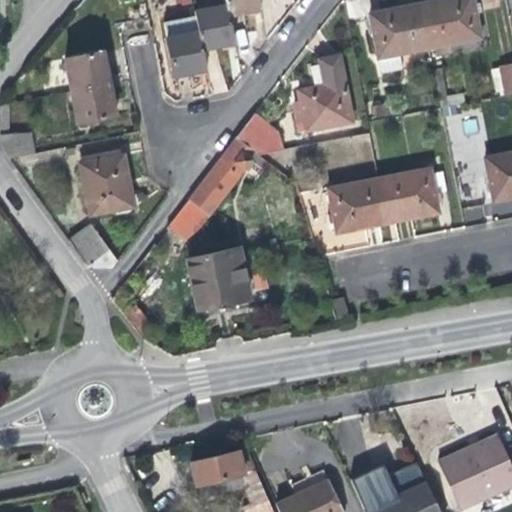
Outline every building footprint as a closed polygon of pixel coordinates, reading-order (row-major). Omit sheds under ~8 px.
[(225,0),(226,6),(229,17),(246,14),(260,11),(257,0),(225,0)] [(458,0),(445,2),(420,7),(428,50),(481,40),(473,0),(458,0)] [(226,6),(196,12),(197,17),(204,52),(222,48),(233,45),(229,17),(226,6)] [(382,75),(431,66),(428,50),(420,7),(394,12),(370,17),(382,75)] [(192,75),(208,72),(204,52),(197,17),(165,25),(175,78),(192,75)] [(64,58),(69,90),(108,84),(107,72),(104,51),(64,58)] [(296,133),(352,123),(338,55),(319,60),(319,66),(312,68),(305,70),(310,89),(296,91),(298,104),(292,106),(296,133)] [(511,64),(501,66),(507,95),(511,94),(511,64)] [(108,84),(69,90),(74,122),(114,117),(111,101),(108,84)] [(0,100),(0,129),(2,150),(7,158),(35,153),(32,133),(11,134),(8,99),(0,100)] [(248,152),(257,158),(280,154),(277,139),(252,118),(244,127),(233,140),(248,152)] [(244,158),(248,152),(233,140),(186,202),(207,216),(248,162),(244,158)] [(511,197),(511,152),(485,158),(493,201),(511,197)] [(90,216),(132,209),(127,183),(123,159),(80,166),(90,216)] [(377,179),(386,223),(419,217),(436,213),(427,170),(377,179)] [(361,228),(386,223),(377,179),(327,189),(336,233),(361,228)] [(392,225),(333,236),(335,249),(395,238),(392,225)] [(90,226),(68,242),(87,268),(109,269),(115,260),(90,226)] [(248,301),(238,250),(188,261),(198,310),(209,309),(211,313),(223,311),(233,309),(232,304),(248,301)] [(511,450),(505,454),(497,435),(469,448),(441,461),(459,505),(511,484),(511,450)] [(192,463),(197,485),(238,477),(244,490),(250,506),(242,510),(242,511),(274,511),(248,451),(223,457),(192,463)] [(238,477),(197,485),(200,498),(244,490),(238,477)] [(441,511),(426,480),(396,494),(364,510),(365,511),(441,511)] [(303,493),(277,505),(280,511),(345,511),(330,481),(303,493)]
